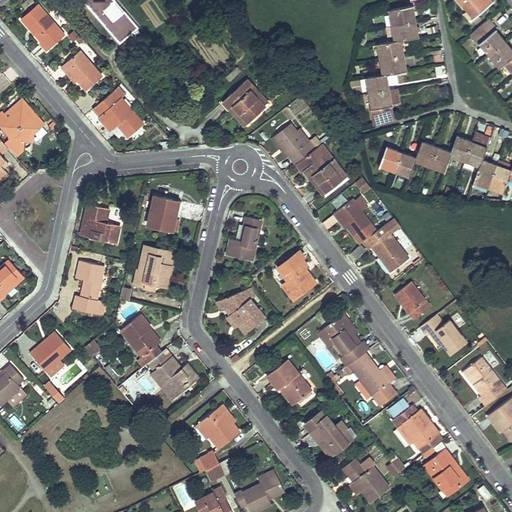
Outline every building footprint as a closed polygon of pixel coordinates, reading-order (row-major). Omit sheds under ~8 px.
[(82,0),(120,42),(138,26),(115,0),(82,0)] [(459,0),(474,18),(493,2),(490,0),(459,0)] [(39,3),(21,18),(30,27),(32,25),(39,33),(37,35),(42,41),(39,42),(47,51),(64,36),(58,28),(59,27),(39,3)] [(419,36),(414,5),(391,9),(394,25),(396,39),(389,41),(379,43),(382,59),(384,74),(382,74),(368,76),(371,93),(373,108),(371,109),(373,122),(394,115),(392,105),(393,105),(392,104),(399,103),(396,89),(390,90),(387,73),(407,70),(401,39),(419,36)] [(391,26),(386,26),(389,41),(396,39),(394,25),(391,26)] [(495,29),(493,30),(504,42),(511,52),(511,48),(506,41),(495,29)] [(493,30),(479,43),(499,67),(503,63),(511,73),(511,71),(511,52),(504,42),(493,30)] [(379,43),(376,43),(379,59),(382,74),(384,74),(382,59),(379,43)] [(80,50),(61,66),(67,73),(70,70),(78,80),(87,90),(103,76),(80,50)] [(70,70),(67,73),(75,83),(78,80),(70,70)] [(368,76),(365,77),(368,94),(371,109),(373,108),(371,93),(368,76)] [(247,79),(223,100),(231,109),(234,106),(249,122),(266,106),(251,90),(254,87),(247,79)] [(439,87),(440,95),(448,94),(447,85),(439,87)] [(254,87),(251,90),(266,106),(270,103),(254,87)] [(114,91),(94,109),(100,115),(106,110),(118,124),(129,136),(144,123),(121,97),(120,98),(114,91)] [(22,98),(5,113),(9,118),(21,107),(31,119),(36,115),(22,98)] [(234,106),(231,109),(246,125),(249,122),(234,106)] [(3,111),(0,113),(0,125),(1,125),(14,140),(19,135),(23,140),(33,141),(34,131),(44,123),(36,115),(31,119),(21,107),(9,118),(5,113),(3,111)] [(100,115),(99,116),(111,131),(118,124),(106,110),(100,115)] [(394,115),(373,122),(374,125),(394,119),(394,115)] [(292,122),(274,136),(295,163),(296,163),(316,148),(309,139),(306,142),(298,130),(292,122)] [(482,132),(491,134),(493,125),(484,123),(482,132)] [(301,128),(298,130),(306,142),(309,139),(301,128)] [(416,156),(386,146),(380,163),(396,169),(410,174),(413,167),(416,158),(431,164),(446,169),(450,156),(451,153),(466,159),(480,164),(480,166),(474,180),(490,185),(504,190),(509,177),(510,175),(511,175),(511,167),(511,169),(482,159),(487,146),(457,136),(452,151),(422,141),(416,156)] [(0,179),(8,172),(3,167),(0,164),(6,159),(1,153),(8,147),(0,137),(0,179)] [(303,171),(305,169),(310,177),(313,175),(326,192),(342,180),(328,162),(317,147),(316,148),(296,163),(303,171)] [(451,153),(450,156),(465,161),(480,166),(480,164),(466,159),(451,153)] [(333,158),(328,162),(342,180),(347,176),(333,158)] [(416,158),(413,167),(427,172),(429,166),(445,171),(446,169),(431,164),(416,158)] [(6,159),(0,164),(3,167),(8,162),(6,159)] [(380,163),(378,166),(395,172),(409,177),(410,174),(396,169),(380,163)] [(313,175),(310,177),(323,194),(326,192),(313,175)] [(361,193),(370,188),(364,177),(355,181),(361,193)] [(474,180),(473,183),(488,188),(503,193),(504,190),(490,185),(474,180)] [(173,198),(155,194),(149,224),(173,230),(175,218),(176,213),(170,212),(173,198)] [(182,200),(173,198),(170,212),(176,213),(178,214),(182,200)] [(353,198),(333,213),(339,220),(341,218),(347,226),(354,235),(371,222),(353,198)] [(110,208),(89,203),(84,224),(94,226),(93,229),(91,237),(117,243),(121,225),(107,222),(110,208)] [(262,219),(247,215),(245,224),(241,240),(237,238),(231,237),(227,253),(253,259),(262,219)] [(341,218),(339,220),(345,228),(347,226),(341,218)] [(386,222),(363,240),(369,249),(372,247),(379,257),(382,255),(387,262),(385,264),(390,271),(409,257),(390,232),(392,231),(386,222)] [(245,224),(240,223),(237,238),(241,240),(245,224)] [(137,269),(134,283),(144,285),(145,281),(156,284),(167,286),(172,265),(171,265),(163,264),(165,260),(167,260),(169,250),(146,245),(140,270),(137,269)] [(174,251),(169,250),(167,260),(165,260),(163,264),(171,265),(174,251)] [(297,251),(278,266),(288,280),(282,284),(294,298),(316,282),(310,273),(306,276),(302,270),(309,265),(303,257),(297,251)] [(9,258),(0,265),(0,296),(1,298),(8,292),(6,290),(14,283),(16,284),(25,276),(9,258)] [(105,265),(81,259),(77,277),(86,279),(82,295),(77,294),(74,307),(99,313),(102,300),(98,299),(105,265)] [(412,280),(395,293),(403,303),(404,302),(411,311),(409,312),(414,318),(430,305),(412,280)] [(156,284),(145,281),(144,285),(143,287),(154,289),(156,284)] [(253,285),(247,288),(250,296),(256,294),(253,285)] [(122,286),(121,298),(130,299),(131,286),(122,286)] [(247,288),(221,298),(226,308),(231,306),(234,311),(230,313),(239,324),(241,322),(248,331),(266,317),(251,298),(250,296),(247,288)] [(221,298),(217,300),(221,310),(226,308),(221,298)] [(437,312),(432,317),(438,323),(428,331),(440,347),(443,344),(433,332),(445,322),(437,312)] [(140,313),(121,329),(142,356),(138,359),(143,366),(149,362),(161,351),(156,345),(158,343),(149,333),(147,334),(145,331),(150,327),(151,326),(140,313)] [(230,313),(226,316),(235,327),(239,324),(230,313)] [(344,313),(323,329),(334,343),(343,355),(341,357),(347,365),(349,363),(365,351),(369,348),(363,340),(361,341),(355,334),(346,322),(349,319),(344,313)] [(432,317),(420,325),(426,332),(428,331),(438,323),(432,317)] [(346,322),(355,334),(358,331),(349,319),(346,322)] [(445,322),(433,332),(443,344),(450,354),(468,341),(450,319),(445,322)] [(241,322),(239,324),(246,333),(248,331),(241,322)] [(150,328),(145,331),(147,334),(149,333),(158,343),(160,341),(150,328)] [(334,343),(323,329),(318,332),(329,346),(334,343)] [(36,346),(29,351),(46,370),(71,348),(57,332),(39,348),(36,346)] [(93,355),(101,345),(93,337),(84,347),(93,355)] [(161,351),(149,362),(155,369),(151,372),(173,399),(182,390),(177,385),(184,379),(189,385),(199,377),(187,363),(177,371),(173,366),(177,363),(165,348),(161,351)] [(365,351),(349,363),(353,370),(373,395),(389,382),(365,351)] [(231,359),(233,362),(239,357),(237,354),(231,359)] [(483,356),(466,368),(476,382),(474,383),(482,394),(494,385),(492,383),(499,377),(483,356)] [(288,359),(267,374),(278,389),(280,387),(284,384),(297,401),(312,390),(288,359)] [(109,362),(104,366),(113,379),(119,374),(109,362)] [(0,404),(0,405),(21,386),(18,383),(24,378),(11,363),(4,368),(7,370),(0,376),(0,404)] [(347,365),(343,368),(347,374),(353,370),(349,363),(347,365)] [(466,368),(464,370),(474,383),(476,382),(466,368)] [(284,384),(280,387),(293,404),(297,401),(284,384)] [(511,397),(489,415),(500,429),(502,428),(506,425),(511,433),(511,397)] [(223,403),(199,422),(210,435),(220,448),(240,431),(233,422),(227,415),(227,416),(226,416),(224,413),(228,410),(223,403)] [(413,403),(393,419),(397,424),(398,423),(402,420),(416,438),(413,440),(423,453),(444,437),(430,420),(428,421),(425,417),(427,416),(421,407),(418,410),(413,403)] [(323,409),(306,423),(318,439),(321,437),(334,453),(350,440),(343,431),(347,428),(341,420),(336,425),(323,409)] [(228,410),(224,413),(226,416),(227,416),(227,415),(228,415),(233,422),(235,419),(228,410)] [(13,413),(8,418),(18,429),(24,423),(13,413)] [(416,438),(402,420),(398,423),(413,440),(416,438)] [(199,422),(197,424),(207,437),(210,435),(199,422)] [(511,433),(506,425),(502,428),(511,440),(511,438),(511,433)] [(347,428),(343,431),(350,440),(354,437),(347,428)] [(321,437),(318,439),(331,455),(334,453),(321,437)] [(446,448),(425,464),(443,489),(447,486),(451,491),(465,480),(457,470),(454,472),(452,468),(458,464),(446,448)] [(214,450),(200,456),(206,468),(219,461),(214,450)] [(222,460),(226,472),(234,469),(229,457),(222,460)] [(407,466),(400,458),(394,463),(400,471),(407,466)] [(219,461),(206,468),(212,479),(225,472),(219,461)] [(458,464),(452,468),(454,472),(457,470),(465,480),(468,477),(458,464)] [(361,466),(350,474),(355,480),(357,478),(364,487),(362,489),(372,501),(391,487),(373,465),(365,471),(361,466)] [(275,468),(257,477),(259,480),(276,471),(275,468)] [(260,483),(236,494),(242,506),(248,503),(253,511),(272,502),(268,494),(271,492),(273,496),(285,490),(276,471),(259,480),(260,483)] [(213,492),(196,500),(201,511),(233,511),(226,496),(218,501),(213,492)]
